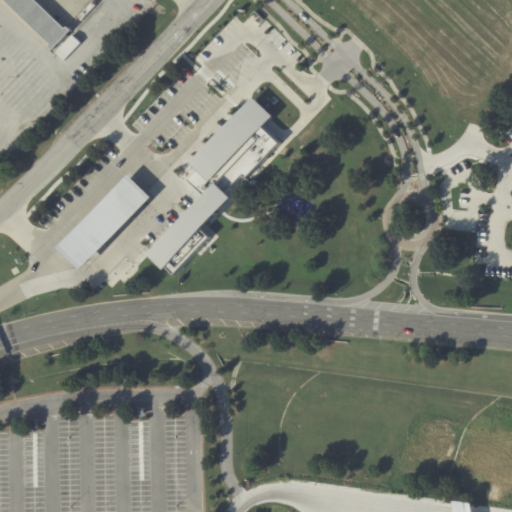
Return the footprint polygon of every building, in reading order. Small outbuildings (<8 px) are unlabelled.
[(68,26),(72,30),(53,49),(49,46),(51,44),(6,0),(36,0),(66,28),(68,26)] [(56,52),(65,60),(81,42),(73,34),(56,52)] [(194,162),(198,166),(211,179),(266,122),(274,114),(256,97),(254,99),(248,105),(242,112),(237,116),(233,121),(228,126),(194,162)] [(234,131),(250,114),(280,142),(264,159),(234,131)] [(217,149),(234,131),(264,159),(247,177),(217,149)] [(247,177),(231,194),(201,166),(217,149),(247,177)] [(189,179),(207,196),(219,207),(231,194),(201,166),(199,168),(189,179)] [(129,178),(149,197),(136,210),(118,230),(100,248),(87,262),(67,242),(80,229),(98,210),(117,190),(129,178)] [(150,254),(205,197),(219,183),(231,194),(233,197),(220,211),(164,268),(150,254)] [(143,410),(143,416),(132,416),(132,408),(143,408),(143,410)] [(37,421),(37,427),(25,427),(25,419),(37,419),(37,421)] [(473,502),(474,511),(457,511),(455,501),(473,502)]
